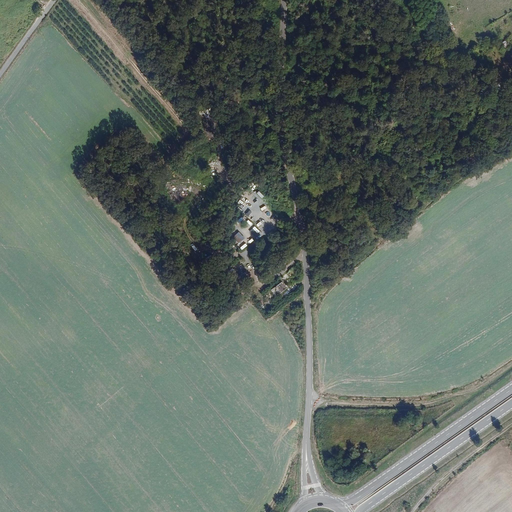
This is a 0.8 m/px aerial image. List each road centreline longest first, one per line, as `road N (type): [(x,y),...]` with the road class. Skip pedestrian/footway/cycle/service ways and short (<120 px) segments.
road 1 (unclassified): [(284,0),(276,122),(304,250),(306,443)]
road 2 (primary): [(511,389),(359,496),(333,503)]
road 3 (track): [(511,368),(481,389),(419,407),(308,404)]
road 4 (primary): [(359,511),(511,402)]
road 5 (track): [(511,427),(411,511)]
